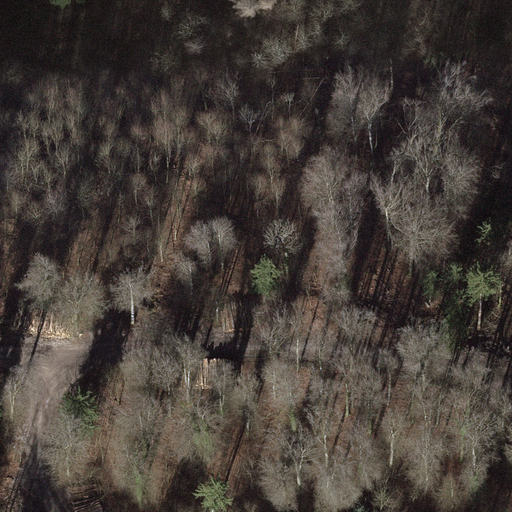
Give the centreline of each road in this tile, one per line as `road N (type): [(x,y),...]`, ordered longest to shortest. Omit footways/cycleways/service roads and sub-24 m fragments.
road 1 (track): [(511,390),(456,370),(315,348),(0,356)]
road 2 (track): [(44,355),(47,492),(61,511)]
